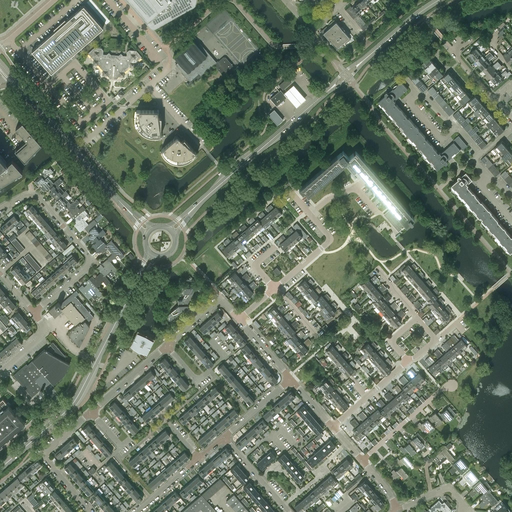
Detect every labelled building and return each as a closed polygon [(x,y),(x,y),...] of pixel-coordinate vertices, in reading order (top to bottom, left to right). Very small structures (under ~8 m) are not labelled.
[(121,0),(149,31),(149,32),(150,32),(151,32),(152,32),(153,32),(187,13),(192,10),(193,10),(193,9),(194,8),(195,0),(121,0)] [(365,8),(368,6),(362,0),(359,0),(357,3),(363,10),(365,8)] [(360,12),(363,10),(357,3),(352,7),(352,8),(354,10),(356,13),(358,15),(361,12),(360,12)] [(53,29),(55,30),(31,51),(51,73),(103,27),(83,5),(66,21),(65,19),(53,29)] [(342,29),(334,20),(329,24),(330,26),(329,27),(328,28),(326,26),(321,31),(329,40),(338,50),(343,45),(341,43),(342,42),(344,41),(345,43),(350,39),(342,29)] [(174,54),(173,55),(178,61),(175,65),(189,79),(186,81),(190,85),(216,61),(200,43),(196,46),(192,39),(190,40),(188,43),(185,45),(184,47),(182,48),(180,49),(178,51),(177,52),(174,54)] [(481,51),(486,47),(482,43),(469,54),(475,61),(482,55),(480,52),(481,51)] [(103,50),(101,48),(94,48),(88,53),(94,60),(93,64),(98,65),(103,70),(103,75),(107,75),(109,78),(111,76),(115,76),(117,78),(119,76),(124,77),(124,72),(130,67),(135,67),(135,63),(142,57),(136,50),(129,50),(127,52),(126,55),(123,56),(121,53),(119,55),(111,55),(109,52),(107,54),(103,54),(103,50)] [(510,63),(511,61),(511,56),(507,51),(503,55),(510,63)] [(479,65),(491,54),(489,52),(485,56),(484,57),(482,55),(475,61),(479,65)] [(489,61),(494,56),(491,54),(479,65),(483,70),(490,64),(487,61),(489,60),(489,61)] [(230,64),(224,58),(222,57),(217,62),(217,61),(216,62),(213,64),(222,75),(233,66),(231,63),(230,64)] [(431,60),(432,59),(430,57),(422,64),(425,68),(433,62),(431,60)] [(487,74),(500,63),(498,61),(493,65),(492,66),(490,64),(483,70),(487,74)] [(435,63),(434,63),(433,62),(425,68),(429,72),(437,65),(435,63)] [(497,70),(501,65),(500,63),(487,74),(491,79),(498,73),(495,70),(496,69),(497,70)] [(438,68),(439,68),(437,65),(429,72),(427,74),(430,78),(433,76),(440,70),(438,68)] [(442,71),(441,72),(440,70),(433,76),(436,80),(444,73),(442,71)] [(502,77),(507,72),(505,70),(500,74),(501,75),(500,76),(498,73),(491,79),(495,83),(496,82),(497,81),(498,81),(499,83),(504,79),(502,77)] [(412,80),(416,76),(413,71),(408,76),(412,80)] [(451,75),(452,74),(449,72),(441,79),(445,83),(452,77),(451,75)] [(415,84),(420,80),(416,76),(412,80),(415,84)] [(455,78),(454,78),(452,77),(445,83),(449,87),(457,80),(455,78)] [(283,89),(290,82),(288,80),(287,78),(279,85),(280,86),(283,89)] [(419,89),(424,84),(420,80),(415,84),(419,89)] [(458,83),(459,83),(457,80),(449,87),(452,91),(460,85),(458,83)] [(395,100),(408,89),(401,81),(388,93),(387,92),(386,92),(385,93),(385,94),(385,95),(386,95),(379,101),(438,169),(445,163),(445,164),(446,164),(447,164),(447,163),(448,163),(448,162),(448,161),(447,161),(461,149),(462,150),(467,146),(458,136),(453,140),(455,141),(441,153),(440,152),(439,153),(425,137),(426,137),(409,118),(408,118),(395,102),(396,101),(395,100)] [(422,93),(427,88),(424,84),(419,89),(422,93)] [(302,95),(293,85),(284,93),(292,103),(296,107),(305,99),(302,95)] [(462,86),(461,87),(460,85),(452,91),(456,95),(464,88),(462,86)] [(431,95),(436,91),(432,86),(427,91),(431,95)] [(465,91),(466,91),(464,88),(456,95),(460,99),(460,100),(467,93),(465,91)] [(276,106),(287,97),(280,89),(270,98),(276,106)] [(435,99),(440,95),(436,91),(431,95),(435,99)] [(469,94),(468,95),(467,93),(460,100),(460,99),(458,101),(460,103),(460,104),(461,106),(471,97),(469,94)] [(438,103),(443,99),(440,95),(435,99),(438,103)] [(478,98),(479,97),(476,95),(468,102),(472,106),(479,100),(478,98)] [(442,108),(447,103),(443,99),(438,103),(442,108)] [(481,101),(479,100),(472,106),(476,110),(484,103),(481,101)] [(446,112),(451,107),(447,103),(442,108),(446,112)] [(485,106),(486,106),(484,103),(476,110),(479,115),(487,108),(485,106)] [(449,116),(454,112),(451,107),(446,112),(449,116)] [(489,109),(488,110),(487,108),(479,115),(483,119),(491,112),(489,109)] [(158,114),(157,110),(154,110),(137,110),(136,110),(136,111),(136,112),(136,113),(135,113),(135,114),(135,115),(135,116),(135,117),(135,118),(135,119),(135,120),(135,121),(135,122),(136,122),(136,123),(136,124),(136,125),(137,125),(137,126),(137,127),(138,127),(138,128),(139,128),(139,129),(140,130),(141,131),(142,131),(142,132),(143,132),(143,133),(144,133),(144,134),(145,134),(146,134),(147,135),(148,135),(149,135),(149,136),(150,136),(151,136),(152,136),(153,136),(154,136),(155,136),(156,136),(157,136),(158,136),(158,135),(159,135),(160,135),(161,135),(161,134),(161,117),(158,117),(158,114)] [(457,120),(461,115),(458,111),(453,115),(457,120)] [(492,115),(493,114),(491,112),(483,119),(486,123),(494,116),(492,115)] [(460,124),(465,120),(461,115),(457,120),(460,124)] [(496,117),(495,118),(494,116),(486,123),(490,127),(498,120),(496,117)] [(464,128),(469,124),(465,120),(460,124),(464,128)] [(499,123),(500,122),(498,120),(490,127),(494,131),(501,125),(499,123)] [(26,140),(14,150),(23,160),(24,161),(41,144),(22,122),(15,128),(26,140)] [(467,132),(472,128),(469,124),(464,128),(467,132)] [(503,126),(502,126),(501,125),(494,131),(497,135),(505,128),(503,126)] [(471,136),(476,132),(472,128),(467,132),(471,136)] [(475,141),(480,136),(476,132),(471,136),(475,141)] [(180,138),(176,135),(174,137),(174,138),(161,149),(161,150),(161,151),(162,151),(162,152),(163,153),(163,154),(164,154),(164,155),(165,156),(166,157),(167,158),(168,158),(168,159),(169,159),(169,160),(170,160),(171,160),(171,161),(172,161),(173,161),(174,161),(174,162),(175,162),(176,162),(177,162),(178,162),(179,162),(180,162),(181,162),(182,162),(183,162),(184,161),(185,161),(186,161),(187,160),(188,160),(188,159),(189,159),(190,159),(190,158),(191,158),(191,157),(192,157),(192,156),(193,156),(193,155),(194,155),(194,154),(195,153),(195,152),(196,152),(196,151),(195,151),(184,138),(182,141),(180,138)] [(478,145),(483,140),(480,136),(475,141),(478,145)] [(482,149),(487,145),(483,140),(478,145),(482,149)] [(504,144),(505,143),(503,141),(493,149),(497,153),(498,152),(499,152),(506,146),(504,144)] [(508,147),(507,147),(506,146),(499,152),(502,156),(510,149),(508,147)] [(511,152),(511,151),(510,149),(502,156),(506,160),(511,154),(511,152)] [(356,151),(348,157),(343,151),(299,189),(302,193),(304,192),(308,196),(346,163),(355,172),(357,170),(391,209),(386,214),(396,226),(397,226),(399,229),(404,224),(406,227),(413,221),(411,220),(414,218),(356,151)] [(485,164),(489,160),(486,155),(481,160),(485,164)] [(0,184),(0,185),(22,171),(12,159),(7,163),(6,162),(0,167),(0,184)] [(488,168),(493,164),(489,160),(485,164),(488,168)] [(492,172),(497,168),(493,164),(488,168),(492,172)] [(48,170),(45,167),(45,166),(36,174),(39,177),(34,182),(37,185),(40,183),(43,185),(40,187),(44,192),(49,187),(53,183),(48,177),(53,172),(50,168),(48,170)] [(495,176),(500,172),(497,168),(492,172),(495,176)] [(504,179),(509,175),(505,171),(500,175),(504,179)] [(468,184),(472,180),(466,173),(461,177),(460,176),(459,176),(458,176),(458,177),(458,178),(458,179),(459,179),(452,185),(511,253),(511,251),(511,236),(511,237),(498,221),(482,202),(481,202),(468,186),(469,185),(468,184)] [(58,185),(63,181),(60,177),(53,183),(49,187),(52,190),(50,192),(55,199),(64,192),(58,185)] [(65,198),(68,194),(65,190),(64,192),(55,199),(56,199),(58,202),(56,204),(62,211),(67,207),(70,204),(65,198)] [(76,206),(79,203),(76,199),(70,204),(67,207),(69,209),(70,208),(71,210),(68,213),(73,219),(74,219),(83,211),(85,209),(82,206),(79,209),(76,206)] [(275,206),(273,208),(270,204),(268,206),(277,217),(281,213),(275,206)] [(29,214),(35,209),(31,205),(23,212),(27,216),(29,214)] [(273,220),(277,217),(268,206),(265,208),(269,212),(267,214),(273,220)] [(33,219),(39,214),(35,209),(29,214),(33,219)] [(83,218),(86,215),(83,211),(74,219),(76,222),(74,225),(80,231),(85,227),(84,227),(88,224),(83,218)] [(267,214),(265,215),(262,211),(260,213),(269,224),(273,220),(267,214)] [(265,228),(269,224),(260,213),(257,215),(260,219),(259,220),(263,226),(265,228)] [(37,223),(43,218),(39,214),(33,219),(37,223)] [(18,221),(14,216),(13,215),(9,219),(14,225),(17,222),(20,225),(22,223),(19,220),(18,221)] [(257,219),(255,220),(252,217),(250,219),(259,229),(263,226),(259,220),(257,219)] [(41,228),(47,223),(43,218),(37,223),(41,228)] [(9,229),(14,225),(9,219),(4,223),(9,229)] [(94,226),(97,223),(96,222),(94,219),(88,224),(84,227),(85,227),(86,229),(87,229),(92,234),(88,237),(91,240),(91,239),(99,232),(94,226)] [(255,233),(259,229),(250,219),(248,221),(251,224),(249,226),(255,233)] [(0,227),(5,233),(9,229),(4,223),(0,226),(0,227)] [(45,232),(51,227),(47,223),(41,228),(45,232)] [(292,226),(296,230),(302,237),(306,234),(296,223),(292,226)] [(249,226),(247,227),(244,224),(242,226),(251,236),(255,233),(249,226)] [(247,240),(251,236),(242,226),(239,228),(242,232),(241,233),(247,240)] [(49,237),(55,232),(51,227),(45,232),(49,237)] [(296,230),(294,232),(290,228),(288,230),(297,240),(302,237),(296,230)] [(100,238),(106,233),(103,229),(99,232),(91,239),(94,243),(92,245),(98,252),(100,250),(106,244),(100,238)] [(293,244),(297,240),(288,230),(286,232),(289,236),(288,238),(293,244)] [(241,233),(239,235),(236,231),(233,233),(243,243),(247,240),(241,233)] [(53,241),(59,236),(55,232),(49,237),(53,241)] [(239,247),(243,243),(233,233),(231,235),(235,239),(233,240),(239,247)] [(288,238),(286,239),(282,235),(280,237),(289,248),(293,244),(288,238)] [(57,246),(63,241),(59,236),(53,241),(53,242),(51,243),(55,248),(57,246)] [(285,251),(289,248),(280,237),(278,239),(281,243),(280,245),(285,251)] [(233,240),(231,242),(228,238),(225,240),(235,251),(235,250),(239,247),(233,240)] [(120,259),(124,256),(111,240),(106,244),(100,250),(103,253),(109,247),(114,253),(107,259),(110,261),(117,255),(120,259)] [(235,250),(235,251),(225,240),(223,242),(226,246),(224,247),(225,248),(222,251),(229,258),(236,252),(235,250)] [(61,250),(67,245),(63,241),(57,246),(61,250)] [(64,255),(71,249),(68,247),(62,252),(64,255)] [(11,258),(13,257),(9,252),(7,254),(1,259),(0,259),(4,264),(11,258)] [(78,262),(73,256),(71,254),(66,258),(68,260),(73,266),(78,262)] [(68,270),(73,266),(68,260),(63,264),(68,270)] [(110,261),(106,264),(104,261),(97,267),(101,272),(105,276),(111,270),(114,274),(118,271),(110,261)] [(405,275),(415,265),(413,263),(410,266),(408,265),(406,267),(404,264),(399,268),(401,271),(405,275)] [(64,274),(68,270),(63,264),(59,268),(64,274)] [(15,275),(21,270),(16,265),(10,270),(15,275)] [(414,271),(417,268),(415,265),(405,275),(408,279),(415,273),(414,271)] [(237,274),(243,269),(241,267),(228,278),(232,282),(239,276),(237,274)] [(64,274),(59,268),(54,272),(59,277),(60,278),(63,276),(62,275),(64,274)] [(18,279),(25,274),(21,270),(15,275),(18,279)] [(412,283),(422,274),(421,271),(417,275),(415,273),(408,279),(412,283)] [(55,281),(59,277),(54,272),(50,276),(55,281)] [(110,282),(105,276),(101,272),(99,274),(96,277),(93,274),(88,278),(96,287),(103,281),(106,285),(110,282)] [(235,286),(248,275),(246,273),(240,278),(239,276),(232,282),(235,286)] [(22,284),(28,279),(25,274),(18,279),(22,284)] [(421,279),(424,276),(422,274),(412,283),(416,287),(422,281),(421,279)] [(244,282),(250,277),(248,275),(235,286),(233,288),(237,292),(239,290),(246,284),(244,282)] [(364,289),(377,278),(375,275),(369,280),(367,278),(360,284),(364,289)] [(50,285),(55,281),(50,276),(45,280),(50,285)] [(46,289),(50,285),(45,280),(44,278),(39,282),(40,283),(46,289)] [(101,292),(96,287),(88,278),(85,281),(87,283),(83,287),(81,284),(78,287),(87,298),(88,299),(91,296),(94,299),(98,296),(99,295),(99,296),(102,294),(101,294),(102,293),(101,292)] [(373,285),(379,280),(377,278),(364,289),(367,293),(374,287),(373,285)] [(301,290),(312,281),(310,279),(306,282),(305,280),(298,286),(301,290)] [(419,291),(430,282),(428,280),(424,283),(422,281),(416,287),(419,291)] [(242,294),(255,283),(253,281),(247,286),(246,284),(239,290),(242,294)] [(310,287),(314,283),(312,281),(301,290),(305,294),(312,288),(310,287)] [(428,287),(432,284),(430,282),(419,291),(423,295),(430,289),(428,287)] [(41,293),(46,289),(40,283),(36,287),(41,293)] [(251,290),(257,285),(255,283),(242,294),(240,296),(246,302),(249,299),(247,297),(253,292),(251,290)] [(371,297),(384,286),(382,284),(376,289),(374,287),(367,293),(371,297)] [(40,294),(41,293),(36,287),(35,286),(31,290),(37,298),(40,295),(40,294)] [(192,287),(183,286),(182,292),(185,293),(181,300),(178,300),(178,305),(167,315),(168,317),(169,316),(169,317),(169,319),(174,321),(175,316),(183,309),(187,309),(187,304),(187,303),(194,289),(193,287),(192,288),(192,287)] [(380,293),(386,288),(384,286),(371,297),(375,301),(380,297),(381,295),(380,293)] [(309,298),(319,289),(317,287),(313,290),(312,288),(305,294),(309,298)] [(426,299),(437,290),(435,288),(431,291),(430,289),(423,295),(426,299)] [(317,295),(321,292),(319,289),(309,298),(312,302),(319,297),(317,295)] [(75,296),(78,293),(76,290),(60,304),(58,302),(55,304),(48,310),(55,317),(62,311),(75,326),(74,327),(67,332),(71,337),(71,338),(70,338),(70,339),(70,340),(71,341),(71,342),(72,342),(73,342),(74,342),(75,341),(79,346),(89,326),(86,322),(88,320),(89,321),(93,317),(75,296)] [(435,295),(439,292),(437,290),(426,299),(430,303),(435,299),(437,297),(435,295)] [(317,305),(328,296),(326,293),(322,297),(321,295),(319,297),(312,302),(316,306),(317,305)] [(376,307),(389,295),(387,293),(383,297),(381,295),(380,297),(375,301),(373,303),(376,307)] [(385,303),(391,298),(389,295),(376,307),(380,311),(387,305),(385,303)] [(4,307),(12,301),(8,296),(2,301),(2,302),(0,303),(4,308),(4,307)] [(326,302),(330,298),(328,296),(317,305),(321,309),(328,304),(326,302)] [(432,309),(442,300),(440,298),(437,301),(435,299),(430,303),(428,305),(432,309)] [(440,305),(444,302),(442,300),(432,309),(435,313),(442,307),(440,305)] [(8,312),(16,306),(12,301),(4,307),(8,312)] [(384,315),(396,304),(394,301),(388,307),(387,305),(380,311),(384,315)] [(325,313),(335,304),(333,302),(329,305),(328,304),(321,309),(325,313)] [(268,319),(270,317),(283,306),(281,304),(275,309),(272,305),(263,313),(268,319)] [(333,310),(337,307),(335,304),(325,313),(328,317),(335,312),(333,310)] [(392,311),(398,306),(396,304),(384,315),(387,319),(394,313),(392,311)] [(279,313),(285,308),(283,306),(270,317),(274,321),(281,315),(279,313)] [(439,317),(449,308),(447,306),(444,309),(442,307),(435,313),(439,317)] [(447,313),(451,310),(449,308),(439,317),(437,319),(440,324),(443,321),(445,323),(448,319),(447,318),(449,316),(447,313)] [(391,323),(404,312),(402,310),(396,315),(394,313),(387,319),(391,323)] [(16,322),(22,316),(18,312),(12,317),(16,322)] [(217,321),(222,317),(217,312),(213,316),(217,321)] [(277,325),(290,314),(288,312),(282,317),(281,315),(274,321),(277,325)] [(400,319),(406,314),(404,312),(391,323),(395,327),(401,321),(400,319)] [(286,321),(292,316),(290,314),(277,325),(281,329),(288,323),(286,321)] [(20,326),(26,321),(27,320),(24,317),(23,318),(22,316),(16,322),(20,326)] [(213,325),(217,321),(213,316),(208,320),(213,325)] [(208,329),(213,325),(208,320),(204,323),(208,329)] [(284,333),(297,322),(295,320),(289,325),(288,323),(281,329),(284,333)] [(30,326),(30,325),(26,321),(20,326),(19,327),(20,329),(22,328),(24,331),(25,330),(26,332),(30,328),(30,326)] [(294,330),(300,325),(297,322),(284,333),(288,338),(293,333),(295,332),(294,330)] [(204,333),(208,329),(204,323),(199,327),(204,333)] [(229,332),(234,328),(230,323),(225,328),(229,332)] [(148,329),(144,330),(140,328),(138,330),(138,329),(134,337),(132,338),(142,342),(148,329)] [(233,337),(238,332),(234,328),(229,332),(233,337)] [(154,335),(150,333),(148,329),(142,342),(151,347),(151,346),(155,337),(154,337),(154,338),(153,338),(154,335)] [(290,343),(303,332),(301,330),(295,335),(293,333),(288,338),(286,339),(290,343)] [(237,342),(242,337),(238,332),(233,337),(237,342)] [(299,340),(304,334),(303,332),(290,343),(293,348),(300,341),(299,340)] [(17,347),(22,343),(17,337),(15,335),(10,339),(12,341),(17,347)] [(461,339),(459,341),(454,335),(452,337),(463,350),(467,346),(461,339)] [(188,345),(193,341),(189,336),(184,341),(188,345)] [(240,346),(246,341),(242,337),(237,342),(240,346)] [(459,353),(463,350),(452,337),(449,339),(447,341),(459,353)] [(137,352),(142,342),(132,338),(133,339),(129,347),(136,349),(137,352)] [(297,352),(310,341),(308,338),(302,343),(300,341),(293,348),(297,352)] [(13,351),(17,347),(12,341),(7,345),(13,351)] [(192,350),(197,345),(193,341),(188,345),(192,350)] [(306,348),(312,343),(310,341),(297,352),(300,356),(307,350),(306,348)] [(459,353),(447,341),(446,342),(444,344),(455,357),(459,353)] [(26,363),(13,375),(17,380),(32,396),(41,388),(43,389),(52,381),(53,383),(64,373),(70,363),(63,360),(63,359),(64,359),(64,358),(65,358),(65,357),(65,356),(53,342),(50,344),(55,350),(53,354),(44,350),(32,360),(33,360),(28,365),(26,363)] [(150,347),(151,347),(142,342),(137,352),(139,351),(146,355),(145,356),(146,356),(150,347)] [(364,353),(375,344),(373,342),(369,345),(368,343),(361,349),(364,353)] [(244,353),(249,348),(245,344),(240,349),(244,353)] [(329,355),(339,346),(337,344),(333,347),(332,345),(325,351),(329,355)] [(373,350),(377,346),(375,344),(364,353),(368,357),(375,351),(373,350)] [(451,360),(455,357),(444,344),(441,346),(446,352),(445,354),(451,360)] [(8,355),(13,351),(7,345),(3,349),(8,355)] [(196,355),(201,350),(197,345),(192,350),(196,355)] [(337,352),(341,348),(339,346),(329,355),(332,360),(339,354),(337,352)] [(248,358),(253,353),(249,348),(244,353),(248,358)] [(0,354),(4,359),(8,355),(3,349),(0,351),(0,354)] [(445,354),(443,355),(438,349),(435,351),(449,366),(453,363),(451,360),(445,354)] [(200,359),(205,354),(201,350),(196,355),(200,359)] [(372,361),(382,352),(380,350),(376,353),(375,351),(368,357),(372,361)] [(445,370),(449,366),(435,351),(433,353),(438,359),(437,361),(443,368),(445,370)] [(336,364),(346,355),(344,352),(340,356),(339,354),(332,360),(336,364)] [(380,358),(384,355),(382,352),(372,361),(375,365),(382,359),(380,358)] [(252,362),(257,358),(253,353),(248,358),(252,362)] [(204,364),(209,359),(205,354),(200,359),(204,364)] [(345,361),(349,357),(346,355),(336,364),(339,368),(346,362),(345,361)] [(437,361),(435,362),(430,356),(427,358),(438,371),(443,368),(437,361)] [(163,367),(168,362),(164,358),(159,363),(163,367)] [(256,367),(261,362),(257,358),(252,362),(256,367)] [(379,369),(389,360),(387,358),(384,361),(382,359),(375,365),(379,369)] [(434,375),(438,371),(427,358),(425,360),(430,366),(428,368),(434,375)] [(208,368),(213,364),(209,359),(204,364),(208,368)] [(343,372),(354,363),(351,360),(347,364),(346,362),(339,368),(343,372)] [(388,366),(391,363),(389,360),(379,369),(383,374),(381,375),(383,378),(385,375),(391,371),(389,368),(388,366)] [(166,371),(172,366),(168,362),(163,367),(166,371)] [(260,371),(265,367),(261,362),(256,367),(260,371)] [(351,368),(355,365),(354,363),(343,372),(347,376),(353,370),(351,368)] [(221,373),(227,368),(223,364),(217,368),(221,373)] [(170,376),(176,371),(172,366),(166,371),(170,376)] [(264,376),(269,371),(265,367),(260,371),(264,376)] [(225,378),(231,373),(227,368),(221,373),(225,378)] [(418,373),(417,375),(411,369),(409,371),(420,384),(424,380),(418,373)] [(150,379),(155,375),(150,370),(145,374),(150,379)] [(174,380),(180,376),(176,371),(170,376),(174,380)] [(268,380),(273,376),(269,371),(264,376),(268,380)] [(416,387),(420,384),(409,371),(407,373),(412,379),(410,380),(416,387)] [(229,382),(235,377),(231,373),(225,378),(229,382)] [(145,383),(150,379),(145,374),(141,378),(145,383)] [(178,385),(184,380),(180,376),(174,380),(178,385)] [(272,385),(277,380),(273,376),(268,380),(272,385)] [(410,380),(409,382),(403,376),(401,378),(412,391),(416,387),(410,380)] [(233,387),(239,382),(235,377),(229,382),(233,387)] [(141,387),(145,383),(141,378),(136,382),(141,387)] [(409,396),(414,392),(412,391),(401,378),(399,380),(404,386),(402,387),(404,389),(408,394),(409,396)] [(325,380),(324,381),(322,379),(312,387),(315,389),(319,386),(322,390),(333,381),(331,379),(327,382),(325,380)] [(183,390),(188,385),(184,380),(178,385),(183,390)] [(331,386),(335,383),(333,381),(322,390),(326,394),(333,388),(331,386)] [(136,391),(141,387),(136,382),(132,386),(136,391)] [(237,391),(243,386),(239,382),(233,387),(237,391)] [(404,389),(402,391),(397,385),(394,387),(405,400),(406,399),(407,401),(411,398),(409,396),(408,394),(404,389)] [(131,395),(136,391),(132,386),(127,390),(131,395)] [(241,396),(247,391),(243,386),(237,391),(241,396)] [(215,396),(219,392),(215,387),(210,391),(215,396)] [(329,398),(340,389),(338,387),(334,390),(333,388),(326,394),(324,396),(328,400),(329,398)] [(401,403),(405,400),(394,387),(393,388),(398,394),(395,396),(401,403)] [(338,395),(342,392),(340,389),(329,398),(333,402),(333,403),(340,397),(338,395)] [(127,399),(131,395),(127,390),(123,394),(127,399)] [(210,400),(215,396),(210,391),(206,395),(210,400)] [(245,400),(251,396),(247,391),(241,396),(245,400)] [(290,401),(295,397),(290,391),(286,395),(290,401)] [(169,401),(174,398),(169,392),(165,396),(169,401)] [(395,396),(393,398),(388,392),(386,394),(397,407),(401,403),(395,396)] [(393,410),(397,407),(386,394),(384,396),(389,402),(387,404),(393,410)] [(206,404),(210,400),(206,395),(201,399),(206,404)] [(286,405),(290,401),(286,395),(281,399),(286,405)] [(336,407),(347,397),(345,395),(341,398),(340,397),(333,403),(333,402),(331,404),(335,408),(336,406),(336,407)] [(165,405),(169,401),(165,396),(160,400),(165,405)] [(249,405),(255,400),(251,396),(245,400),(249,405)] [(345,403),(349,400),(347,397),(336,407),(342,413),(348,408),(346,406),(347,405),(345,403)] [(0,442),(9,435),(24,422),(16,412),(15,413),(3,398),(0,400),(0,442)] [(201,408),(206,404),(201,399),(196,403),(201,408)] [(281,409),(286,405),(281,399),(277,403),(281,409)] [(387,404),(385,405),(380,399),(378,401),(389,414),(393,410),(387,404)] [(160,409),(165,405),(160,400),(156,404),(160,409)] [(112,411),(118,406),(114,402),(114,401),(113,402),(108,406),(112,411)] [(385,417),(389,414),(378,401),(376,403),(379,407),(377,409),(379,411),(383,416),(385,417)] [(196,412),(201,408),(196,403),(192,407),(196,412)] [(277,412),(281,409),(277,403),(272,407),(277,412)] [(156,413),(160,409),(156,404),(151,408),(156,413)] [(301,415),(307,410),(303,405),(297,411),(301,415)] [(377,409),(375,410),(370,405),(368,406),(379,419),(383,416),(379,411),(377,409)] [(116,415),(122,410),(118,406),(112,411),(116,415)] [(379,419),(368,406),(366,408),(371,414),(369,416),(377,425),(381,421),(379,419)] [(453,416),(456,414),(449,406),(441,413),(439,411),(436,413),(442,420),(446,417),(450,421),(454,417),(453,416)] [(192,416),(196,412),(192,407),(187,411),(192,416)] [(272,416),(277,412),(272,407),(268,411),(272,416)] [(151,417),(156,413),(151,408),(146,412),(151,417)] [(234,418),(239,414),(234,409),(230,413),(234,418)] [(120,420),(126,415),(122,410),(116,415),(120,420)] [(305,420),(311,415),(307,410),(301,415),(305,420)] [(187,420),(192,416),(187,411),(183,415),(187,420)] [(267,420),(272,416),(268,411),(263,415),(267,420)] [(147,421),(151,417),(146,412),(142,416),(147,421)] [(369,416),(367,418),(362,412),(360,414),(373,428),(377,425),(369,416)] [(442,420),(436,413),(435,412),(430,417),(428,415),(425,417),(427,419),(431,424),(435,420),(438,424),(442,420)] [(229,422),(234,418),(230,413),(225,417),(229,422)] [(369,432),(373,428),(360,414),(358,416),(363,422),(361,423),(369,432)] [(124,424),(130,420),(126,415),(120,420),(124,424)] [(183,424),(187,420),(183,415),(178,419),(183,424)] [(309,425),(315,419),(311,415),(305,420),(309,425)] [(225,426),(229,422),(225,417),(220,421),(225,426)] [(263,429),(267,425),(262,419),(258,423),(263,429)] [(313,429),(319,424),(315,419),(309,425),(313,429)] [(361,423),(359,425),(354,419),(352,421),(365,435),(369,432),(361,423)] [(434,428),(431,424),(427,419),(421,424),(420,422),(417,424),(423,431),(427,427),(430,431),(434,428)] [(128,429),(134,424),(130,420),(124,424),(128,429)] [(220,430),(225,426),(220,421),(216,425),(220,430)] [(360,439),(365,435),(352,421),(349,423),(354,429),(353,430),(355,433),(352,435),(357,440),(359,438),(360,439)] [(258,433),(263,429),(258,423),(253,427),(258,433)] [(86,433),(91,429),(87,424),(82,429),(86,433)] [(132,433),(137,429),(134,424),(128,429),(132,433)] [(317,434),(323,428),(319,424),(313,429),(317,434)] [(216,434),(220,430),(216,425),(211,429),(216,434)] [(253,437),(258,433),(253,427),(249,431),(253,437)] [(90,438),(95,433),(91,429),(86,433),(90,438)] [(211,438),(216,434),(211,429),(207,433),(211,438)] [(165,439),(169,435),(165,430),(160,434),(165,439)] [(249,441),(253,437),(249,431),(244,435),(249,441)] [(423,442),(425,440),(418,432),(415,434),(417,436),(411,441),(410,439),(407,441),(409,443),(415,450),(419,447),(420,448),(424,444),(423,442)] [(94,443),(99,438),(95,433),(90,438),(94,443)] [(206,442),(211,438),(207,433),(202,437),(206,442)] [(160,443),(165,439),(160,434),(156,438),(160,443)] [(244,445),(249,441),(244,435),(240,439),(244,445)] [(73,447),(77,443),(72,437),(68,441),(73,447)] [(202,446),(206,442),(202,437),(197,441),(202,446)] [(98,447),(103,442),(99,438),(94,443),(98,447)] [(156,447),(160,443),(156,438),(151,442),(156,447)] [(240,449),(244,445),(240,439),(235,443),(240,449)] [(331,450),(335,446),(330,440),(325,444),(331,450)] [(68,451),(73,447),(68,441),(63,445),(68,451)] [(102,452),(107,447),(103,442),(98,447),(102,452)] [(151,451),(156,447),(151,442),(147,446),(151,451)] [(448,449),(453,446),(450,442),(446,446),(445,445),(441,449),(442,450),(432,458),(438,465),(446,459),(447,458),(450,463),(451,462),(455,459),(446,450),(448,449)] [(416,451),(415,450),(409,443),(403,448),(401,446),(399,448),(405,455),(409,451),(412,455),(416,451)] [(326,454),(331,450),(325,444),(321,448),(326,454)] [(63,455),(68,451),(63,445),(59,449),(63,455)] [(147,455),(151,451),(147,446),(142,450),(147,455)] [(106,456),(111,452),(107,447),(102,452),(106,456)] [(225,448),(224,449),(221,451),(226,457),(227,458),(231,454),(230,453),(225,448)] [(321,458),(326,454),(321,448),(316,452),(321,458)] [(59,459),(63,455),(59,449),(54,453),(59,459)] [(142,450),(137,454),(142,459),(144,460),(148,456),(147,455),(142,450)] [(221,461),(226,457),(221,451),(216,455),(221,461)] [(271,461),(276,457),(271,451),(266,455),(271,461)] [(184,461),(189,457),(184,452),(180,456),(184,461)] [(317,462),(321,458),(316,452),(312,456),(317,462)] [(137,463),(142,459),(137,454),(133,458),(137,463)] [(282,464),(288,458),(284,454),(278,459),(282,464)] [(267,465),(271,461),(266,455),(261,459),(267,465)] [(408,466),(412,463),(405,455),(399,459),(398,457),(395,460),(401,466),(405,463),(408,466)] [(460,458),(461,457),(459,455),(455,459),(451,462),(454,465),(453,466),(449,470),(453,474),(458,469),(461,473),(468,468),(468,467),(460,458)] [(180,465),(184,461),(180,456),(175,460),(180,465)] [(223,463),(216,456),(212,460),(218,467),(223,463)] [(312,466),(317,462),(312,456),(307,460),(312,466)] [(133,467),(137,463),(133,458),(128,462),(133,467)] [(285,468),(292,463),(288,458),(282,464),(285,468)] [(37,469),(42,464),(37,459),(32,463),(37,469)] [(212,469),(216,465),(212,459),(207,463),(212,469)] [(262,469),(267,465),(261,459),(257,463),(262,469)] [(347,469),(352,465),(346,459),(342,463),(347,469)] [(175,469),(180,465),(175,460),(171,464),(175,469)] [(109,470),(114,466),(110,461),(105,466),(109,470)] [(32,473),(37,469),(32,463),(27,467),(32,473)] [(67,472),(73,467),(69,463),(63,467),(67,472)] [(207,473),(212,469),(207,463),(202,468),(207,473)] [(289,473),(296,467),(292,463),(285,468),(289,473)] [(342,473),(347,469),(342,463),(337,467),(342,473)] [(170,473),(175,469),(171,464),(166,468),(170,473)] [(234,474),(240,469),(236,464),(230,470),(234,474)] [(96,470),(92,466),(88,470),(91,474),(96,470)] [(113,475),(118,470),(114,466),(109,470),(113,475)] [(404,478),(408,474),(401,466),(396,471),(394,469),(391,471),(393,473),(390,476),(395,481),(398,479),(397,478),(401,474),(404,478)] [(27,477),(32,473),(27,467),(23,471),(27,477)] [(71,477),(77,472),(73,467),(67,472),(71,477)] [(293,477),(299,472),(296,467),(289,473),(293,477)] [(336,479),(342,473),(337,467),(335,468),(335,467),(330,471),(336,479)] [(166,477),(170,473),(166,468),(161,472),(166,477)] [(203,477),(207,473),(202,468),(198,472),(203,477)] [(470,469),(469,469),(468,468),(461,473),(464,476),(459,481),(462,485),(467,480),(471,484),(477,479),(478,478),(470,469)] [(238,479),(244,473),(240,469),(234,474),(238,479)] [(117,480),(122,475),(118,470),(113,475),(117,480)] [(23,481),(27,477),(23,471),(18,475),(23,481)] [(75,481),(81,477),(77,472),(71,477),(75,481)] [(161,481),(166,477),(161,472),(157,476),(161,481)] [(297,482),(303,476),(299,472),(293,477),(297,482)] [(242,483),(248,478),(244,473),(238,479),(242,483)] [(121,484),(126,480),(122,475),(117,480),(121,484)] [(338,483),(336,481),(331,475),(326,479),(331,485),(333,487),(338,483)] [(157,485),(161,481),(157,476),(152,480),(157,485)] [(198,485),(202,481),(197,476),(193,480),(198,485)] [(19,489),(23,485),(17,477),(12,481),(19,489)] [(79,486),(85,481),(81,477),(75,481),(79,486)] [(41,489),(50,482),(46,478),(37,485),(41,489)] [(480,480),(478,478),(477,479),(471,484),(474,488),(469,492),(472,496),(481,489),(484,493),(489,489),(491,487),(486,481),(483,484),(480,480)] [(201,495),(206,500),(225,484),(220,479),(201,495)] [(327,489),(331,485),(326,479),(321,483),(327,489)] [(125,489),(130,484),(126,480),(121,484),(125,489)] [(152,489),(157,485),(152,480),(148,484),(152,489)] [(193,489),(198,485),(193,480),(188,484),(193,489)] [(366,483),(367,482),(365,480),(364,481),(364,480),(356,487),(359,490),(360,491),(361,490),(362,491),(368,485),(366,483)] [(14,493),(19,489),(12,481),(8,485),(14,493)] [(83,490),(89,486),(85,481),(79,486),(83,490)] [(46,494),(54,487),(50,482),(41,489),(46,494)] [(247,492),(253,487),(249,482),(243,488),(247,492)] [(322,493),(327,489),(321,483),(317,487),(322,493)] [(129,493),(134,489),(130,484),(125,489),(129,493)] [(188,493),(193,489),(188,484),(184,488),(188,493)] [(10,496),(14,493),(8,485),(3,489),(10,496)] [(365,495),(372,490),(368,485),(362,491),(365,495)] [(87,495),(93,490),(89,486),(83,490),(87,495)] [(251,497),(257,491),(253,487),(247,492),(251,497)] [(318,497),(322,493),(317,487),(312,491),(318,497)] [(184,497),(188,493),(184,488),(179,492),(184,497)] [(0,494),(5,500),(10,496),(3,489),(0,492),(0,494)] [(133,498),(138,493),(134,489),(129,493),(133,498)] [(490,492),(491,491),(489,489),(484,493),(481,496),(484,499),(479,504),(482,507),(489,502),(492,506),(493,506),(498,501),(490,492)] [(53,500),(58,495),(54,490),(48,495),(53,500)] [(94,499),(99,495),(95,490),(90,495),(94,499)] [(369,500),(376,494),(372,490),(365,495),(369,500)] [(255,501),(261,496),(257,491),(251,497),(255,501)] [(313,501),(318,497),(312,491),(308,495),(313,501)] [(175,501),(179,497),(175,492),(170,496),(175,501)] [(136,503),(142,498),(138,493),(133,498),(136,503)] [(373,504),(380,499),(376,494),(369,500),(373,504)] [(57,505),(62,500),(58,495),(53,500),(57,505)] [(98,504),(103,499),(99,495),(94,499),(98,504)] [(216,511),(206,500),(201,495),(181,511),(196,511),(200,509),(202,511),(216,511)] [(235,511),(248,511),(233,495),(226,501),(235,511)] [(309,505),(313,501),(308,495),(303,499),(309,505)] [(170,505),(175,501),(170,496),(166,500),(170,505)] [(259,506),(265,500),(261,496),(255,501),(259,506)] [(102,508),(107,504),(103,499),(98,504),(102,508)] [(304,509),(309,505),(303,499),(299,503),(304,509)] [(377,509),(384,503),(380,499),(373,504),(377,509)] [(511,511),(500,499),(498,501),(493,506),(497,510),(494,511),(511,511)] [(61,509),(66,505),(62,500),(57,505),(61,509)] [(166,509),(170,505),(166,500),(161,504),(166,509)] [(263,511),(269,505),(265,500),(259,506),(263,511)] [(444,502),(442,504),(438,500),(428,509),(429,510),(431,511),(433,511),(437,508),(440,511),(448,511),(451,510),(444,502)] [(298,511),(300,511),(304,509),(299,503),(294,507),(298,511)]
